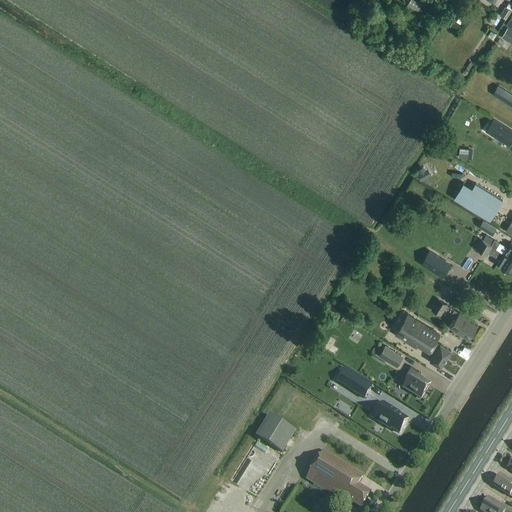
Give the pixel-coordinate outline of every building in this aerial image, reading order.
[(507,19),(511,10),(511,9),(506,6),(500,15),(507,19)] [(511,31),(507,29),(501,38),(510,43),(511,40),(511,31)] [(511,94),(498,86),(494,93),(511,104),(511,94)] [(489,109),(498,113),(504,103),(496,98),(489,109)] [(511,131),(493,119),(485,132),(509,147),(511,141),(511,131)] [(472,149),(459,148),(458,158),(471,160),(472,149)] [(502,200),(475,183),(471,190),(463,184),(454,198),(463,204),(490,221),(502,200)] [(511,271),(511,258),(491,245),(482,240),(477,248),(486,254),(488,251),(499,258),(500,257),(502,258),(497,265),(511,273),(511,271)] [(491,245),(511,258),(511,243),(507,250),(505,248),(506,247),(494,240),(491,245)] [(429,252),(421,264),(441,276),(449,264),(429,252)] [(484,271),(494,277),(500,267),(490,260),(484,271)] [(441,315),(447,305),(438,299),(432,309),(441,315)] [(468,340),(477,326),(465,318),(466,317),(460,313),(450,328),(468,340)] [(409,320),(408,322),(404,327),(407,328),(405,332),(404,331),(403,333),(404,333),(402,337),(401,337),(401,338),(416,347),(418,345),(423,348),(429,352),(430,351),(434,354),(430,361),(441,368),(451,351),(440,344),(436,351),(431,349),(440,335),(411,317),(409,320)] [(383,340),(415,360),(419,353),(387,333),(383,340)] [(392,351),(386,360),(397,366),(402,358),(392,351)] [(407,378),(401,387),(418,399),(427,385),(415,378),(418,372),(408,366),(402,376),(407,378)] [(356,375),(347,388),(364,399),(373,386),(356,375)] [(411,420),(403,415),(404,413),(400,411),(387,403),(376,419),(394,429),(394,428),(403,433),(411,420)] [(256,496),(296,433),(269,416),(229,479),(256,496)] [(361,509),(371,493),(358,485),(364,476),(323,451),(306,479),(342,502),(343,501),(350,506),(352,503),(361,509)] [(511,483),(500,476),(493,486),(510,497),(511,493),(511,483)] [(500,506),(488,498),(480,511),(511,511),(511,509),(509,508),(501,503),(500,506)] [(321,504),(331,510),(334,505),(324,499),(321,504)]
